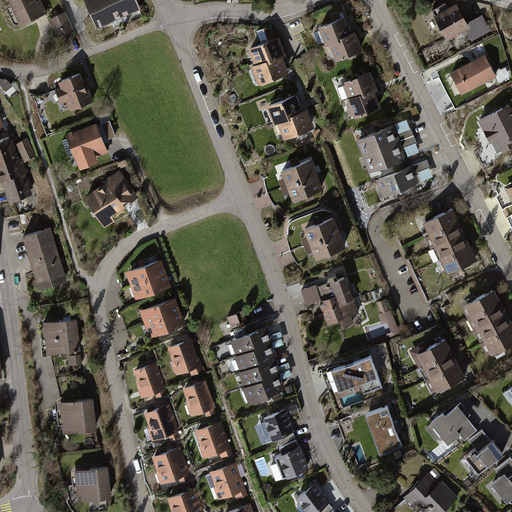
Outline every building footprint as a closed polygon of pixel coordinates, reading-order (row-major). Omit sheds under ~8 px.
[(36,0),(7,0),(20,26),(48,13),(41,0),(37,2),(36,0)] [(84,0),(97,29),(142,10),(137,0),(84,0)] [(435,12),(434,12),(447,38),(465,28),(470,25),(468,21),(457,0),(447,5),(445,1),(432,8),(435,12)] [(65,12),(48,20),(57,38),(74,31),(65,12)] [(345,14),(320,23),(325,38),(331,36),(337,53),(364,44),(358,25),(350,28),(345,14)] [(482,14),(468,21),(470,25),(465,28),(472,40),(491,30),(482,14)] [(277,30),(252,41),(259,58),(253,60),(264,85),(291,73),(283,54),(287,52),(277,30)] [(485,52),(450,70),(461,92),(496,75),(485,52)] [(370,65),(339,77),(345,95),(351,93),(358,111),(378,103),(372,87),(378,85),(370,65)] [(82,76),(60,85),(63,92),(56,95),(61,108),(68,106),(70,112),(93,102),(82,76)] [(296,91),(267,101),(273,118),(281,116),(288,135),(315,126),(308,104),(301,107),(296,91)] [(511,106),(510,102),(478,118),(490,142),(492,141),(497,152),(502,149),(503,150),(511,145),(511,106)] [(98,120),(105,139),(117,135),(110,116),(98,120)] [(394,120),(358,133),(369,166),(406,153),(394,120)] [(98,126),(67,136),(76,161),(106,150),(98,126)] [(10,137),(0,140),(0,165),(18,160),(10,137)] [(27,139),(18,143),(26,159),(35,155),(27,139)] [(4,178),(12,200),(30,194),(27,186),(32,184),(30,178),(27,177),(25,173),(28,172),(26,165),(23,166),(20,159),(18,160),(0,165),(0,176),(1,179),(4,178)] [(310,159),(280,171),(292,200),(322,187),(310,159)] [(417,163),(423,180),(434,176),(429,159),(417,163)] [(414,162),(377,179),(384,195),(421,178),(414,162)] [(121,172),(85,199),(104,225),(126,209),(116,196),(131,185),(121,172)] [(451,208),(422,222),(446,271),(475,257),(451,208)] [(333,216),(305,227),(317,258),(345,248),(333,216)] [(50,227),(22,235),(36,287),(64,280),(50,227)] [(308,236),(303,238),(308,252),(313,251),(308,236)] [(162,261),(127,273),(136,299),(171,287),(162,261)] [(347,275),(316,284),(327,320),(359,310),(347,275)] [(511,322),(496,287),(464,302),(488,352),(511,340),(511,322)] [(175,299),(141,311),(151,339),(185,326),(175,299)] [(245,312),(229,317),(233,328),(249,322),(245,312)] [(74,317),(44,322),(49,352),(79,347),(74,317)] [(234,329),(238,339),(266,328),(262,318),(234,329)] [(238,339),(232,341),(236,353),(234,354),(240,370),(237,371),(243,386),(241,387),(248,403),(283,389),(277,373),(279,372),(274,357),(277,356),(271,341),(274,340),(269,327),(266,328),(238,339)] [(446,335),(417,349),(436,389),(466,374),(446,335)] [(190,338),(167,346),(177,376),(200,368),(190,338)] [(370,356),(331,370),(341,398),(380,385),(370,356)] [(157,363),(134,370),(142,397),(165,390),(157,363)] [(206,380),(183,388),(193,415),(215,407),(206,380)] [(91,402),(62,405),(65,433),(95,430),(91,402)] [(170,405),(145,413),(154,440),(179,432),(170,405)] [(471,419),(459,405),(447,415),(444,412),(432,423),(450,444),(461,435),(466,441),(478,430),(469,420),(471,419)] [(387,406),(365,414),(379,454),(401,446),(387,406)] [(286,409),(265,418),(275,442),(296,433),(286,409)] [(221,422),(196,430),(206,458),(231,449),(221,422)] [(504,453),(485,430),(472,441),(479,449),(466,460),(478,474),(504,453)] [(180,446),(154,455),(164,483),(190,474),(180,446)] [(301,447),(277,457),(286,478),(310,468),(301,447)] [(501,471),(493,476),(506,494),(511,489),(511,454),(510,452),(495,463),(501,471)] [(236,462),(211,471),(220,499),(245,490),(236,462)] [(107,467),(74,471),(77,498),(110,494),(107,467)] [(430,471),(405,492),(415,505),(422,499),(432,511),(438,511),(460,495),(445,475),(438,481),(430,471)] [(318,484),(298,498),(307,511),(319,511),(332,503),(318,484)] [(202,511),(195,489),(169,497),(173,511),(202,511)]
